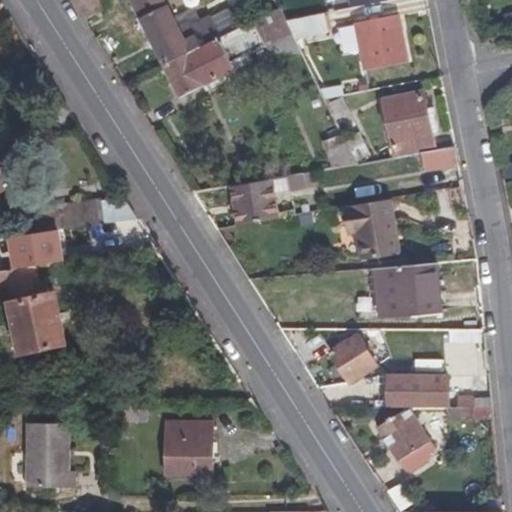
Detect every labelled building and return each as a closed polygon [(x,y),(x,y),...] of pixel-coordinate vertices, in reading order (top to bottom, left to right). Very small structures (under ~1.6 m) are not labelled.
[(103,11),(100,0),(71,0),(86,21),(103,11)] [(133,0),(165,65),(223,37),(211,15),(193,24),(191,20),(179,26),(165,0),(133,0)] [(259,20),(281,9),(275,0),(268,0),(253,7),(259,20)] [(223,37),(165,65),(182,98),(236,71),(232,64),(250,55),(268,46),(278,66),(303,54),(296,41),(287,22),(281,9),(259,20),(223,37)] [(329,34),(325,14),(287,22),(296,41),(329,34)] [(410,62),(400,15),(356,23),(366,71),(410,62)] [(354,26),(343,27),(346,51),(357,50),(354,26)] [(254,62),(250,55),(232,64),(236,71),(254,62)] [(322,91),(326,100),(345,96),(343,87),(322,91)] [(423,153),(437,150),(433,134),(428,109),(425,93),(385,101),(396,157),(423,153)] [(428,109),(433,134),(440,132),(434,108),(428,109)] [(347,141),(357,162),(370,155),(360,134),(347,141)] [(347,141),(344,135),(324,142),(334,168),(358,164),(357,162),(347,141)] [(460,166),(456,147),(437,150),(423,153),(426,171),(460,166)] [(308,188),(305,174),(232,186),(239,226),(281,219),(280,213),(277,193),(308,188)] [(468,209),(464,187),(451,189),(455,211),(468,209)] [(125,198),(102,201),(106,223),(138,219),(125,198)] [(350,207),(354,235),(359,234),(361,244),(363,261),(402,254),(393,199),(350,207)] [(39,233),(106,223),(102,201),(35,210),(39,233)] [(0,246),(0,272),(8,271),(5,246),(0,246)] [(378,268),(380,293),(387,292),(389,316),(442,311),(438,263),(378,268)] [(43,296),(38,267),(8,271),(0,272),(0,287),(8,287),(22,354),(67,344),(56,293),(43,296)] [(380,293),(382,317),(389,316),(387,292),(380,293)] [(481,315),(464,316),(465,327),(482,327),(481,315)] [(379,365),(360,336),(333,353),(351,383),(379,365)] [(416,372),(439,372),(439,361),(417,360),(416,372)] [(451,377),(390,376),(390,406),(450,407),(451,377)] [(149,407),(112,406),(111,422),(149,423),(149,407)] [(400,461),(432,441),(411,408),(379,428),(400,461)] [(476,420),(476,408),(448,408),(448,420),(476,420)] [(71,472),(71,424),(29,423),(28,488),(76,488),(77,472),(71,472)] [(215,423),(167,423),(167,474),(215,474),(215,423)] [(438,450),(432,441),(400,461),(408,475),(433,459),(438,450)]
